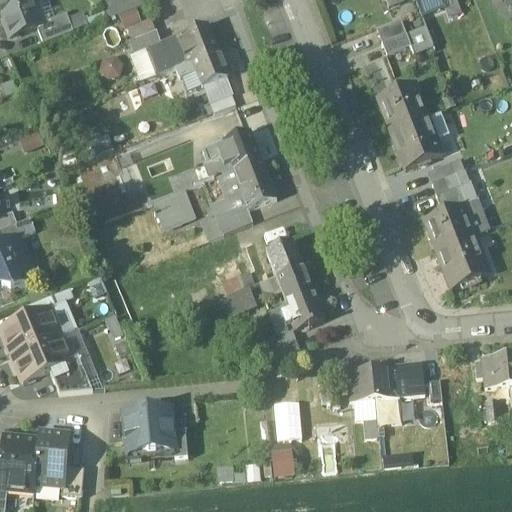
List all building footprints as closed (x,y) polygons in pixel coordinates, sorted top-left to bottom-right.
[(0,0),(0,16),(10,41),(36,31),(41,29),(41,27),(30,0),(0,0)] [(148,0),(123,0),(102,8),(107,22),(150,5),(148,0)] [(414,0),(385,0),(391,12),(415,2),(414,0)] [(456,0),(441,0),(449,19),(462,14),(456,0)] [(66,17),(41,27),(41,29),(36,31),(43,47),(73,35),(66,17)] [(150,22),(127,31),(132,44),(155,35),(150,22)] [(402,24),(377,34),(382,47),(407,37),(402,24)] [(207,29),(181,39),(191,65),(217,55),(207,29)] [(426,30),(407,37),(412,49),(411,50),(413,57),(433,49),(426,30)] [(155,35),(132,44),(137,56),(146,52),(160,47),(155,35)] [(407,37),(382,47),(387,59),(411,50),(412,49),(407,37)] [(160,47),(146,52),(149,59),(156,78),(175,71),(191,65),(181,39),(160,47)] [(217,55),(191,65),(195,75),(202,91),(203,90),(225,82),(228,81),(217,55)] [(149,59),(135,64),(143,84),(156,78),(149,59)] [(104,60),(102,79),(122,81),(123,61),(104,60)] [(191,65),(175,71),(179,81),(195,75),(191,65)] [(225,82),(203,90),(210,107),(231,98),(225,82)] [(416,87),(378,102),(390,136),(427,121),(416,87)] [(41,93),(25,99),(35,124),(36,124),(51,118),(41,93)] [(231,98),(210,107),(214,118),(236,109),(231,98)] [(427,121),(390,136),(405,175),(443,160),(427,121)] [(250,137),(224,147),(234,173),(260,163),(250,137)] [(224,147),(203,155),(208,168),(215,166),(219,178),(220,178),(234,173),(224,147)] [(114,155),(63,176),(85,229),(146,207),(139,189),(102,203),(95,184),(121,175),(114,155)] [(234,173),(220,178),(219,178),(217,179),(223,195),(240,189),(244,198),(242,199),(247,215),(276,204),(260,163),(234,173)] [(460,164),(450,168),(454,179),(456,178),(465,175),(460,164)] [(450,168),(427,177),(432,188),(454,179),(450,168)] [(465,175),(456,178),(461,191),(470,187),(465,175)] [(454,179),(432,188),(436,200),(461,191),(456,178),(454,179)] [(461,191),(436,200),(443,217),(424,224),(437,255),(473,241),(488,235),(470,187),(461,191)] [(183,192),(155,202),(157,207),(154,208),(164,231),(194,219),(183,192)] [(0,236),(17,229),(12,217),(3,221),(2,218),(1,202),(0,202),(0,236)] [(219,225),(218,225),(223,239),(247,230),(242,216),(219,225)] [(216,217),(201,223),(209,244),(223,239),(218,225),(219,225),(216,217)] [(30,224),(17,229),(0,236),(0,241),(4,250),(0,251),(0,290),(1,291),(1,292),(11,296),(29,289),(18,263),(25,260),(19,244),(35,237),(30,224)] [(473,241),(437,255),(452,294),(485,281),(478,263),(481,262),(473,241)] [(292,245),(266,256),(276,281),(302,271),(292,245)] [(302,271),(276,281),(283,297),(287,307),(313,297),(302,271)] [(250,278),(230,286),(229,283),(222,285),(228,300),(254,290),(250,278)] [(276,281),(259,288),(265,304),(283,297),(276,281)] [(254,290),(228,300),(238,325),(264,315),(254,290)] [(287,307),(285,308),(297,336),(324,325),(313,297),(287,307)] [(26,312),(31,324),(49,316),(50,318),(57,315),(52,302),(26,312)] [(50,318),(49,316),(31,324),(1,336),(11,361),(60,341),(50,318)] [(119,321),(107,325),(115,344),(126,340),(119,321)] [(292,336),(269,345),(273,357),(273,358),(297,349),(292,336)] [(22,388),(49,377),(71,368),(70,366),(60,341),(11,361),(22,388)] [(268,343),(246,352),(252,365),(273,357),(269,345),(268,343)] [(506,360),(481,363),(484,394),(509,391),(506,360)] [(70,366),(71,368),(49,377),(59,400),(93,397),(78,362),(70,366)] [(396,371),(372,374),(374,405),(387,404),(399,402),(396,371)] [(372,374),(347,376),(350,407),(374,405),(372,374)] [(278,444),(303,443),(300,383),(275,384),(278,444)] [(399,402),(387,404),(387,412),(400,411),(399,402)] [(400,411),(387,412),(387,404),(374,405),(377,431),(384,430),(402,429),(400,411)] [(498,407),(486,408),(487,428),(499,427),(498,407)] [(171,416),(123,420),(127,459),(145,457),(148,459),(155,459),(157,456),(174,455),(175,454),(172,428),(171,416)] [(184,427),(172,428),(175,454),(174,455),(175,464),(188,463),(184,427)] [(35,491),(62,494),(64,474),(67,442),(39,439),(38,447),(35,491)] [(4,453),(1,482),(0,496),(6,497),(34,499),(35,491),(38,447),(14,445),(12,442),(6,442),(3,444),(2,451),(4,453)] [(278,480),(298,479),(297,454),(277,455),(278,480)] [(84,476),(64,474),(62,494),(61,502),(81,504),(84,476)]
